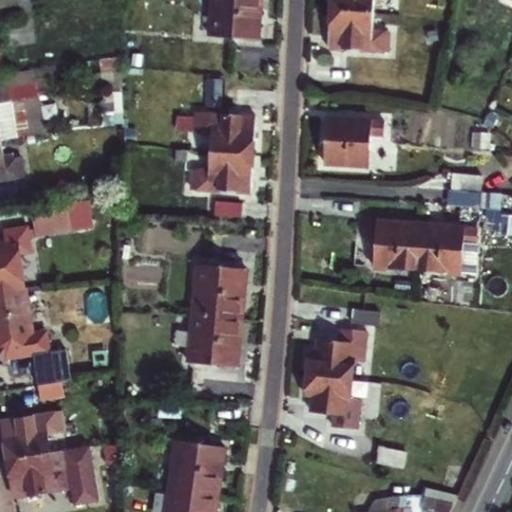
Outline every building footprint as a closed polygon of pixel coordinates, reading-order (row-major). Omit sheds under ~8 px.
[(213,0),(211,33),(260,36),(261,18),(262,0),(213,0)] [(334,0),(334,10),(377,11),(377,0),(334,0)] [(333,47),(391,49),(391,31),(376,30),(377,11),(334,10),(334,31),(333,47)] [(0,140),(2,140),(0,126),(0,119),(15,117),(12,100),(0,101),(0,140)] [(256,114),(198,111),(198,129),(214,129),(213,151),(254,153),(255,134),(256,114)] [(374,134),(385,134),(386,119),(330,117),(329,139),(327,162),(371,165),(374,134)] [(163,129),(162,146),(191,149),(193,133),(163,129)] [(21,156),(5,158),(2,140),(0,140),(0,177),(24,174),(21,156)] [(213,151),(212,171),(196,170),(195,187),(253,190),(253,175),(254,153),(213,151)] [(445,204),(471,205),(472,191),(446,189),(445,204)] [(314,210),(337,211),(338,200),(315,198),(314,210)] [(34,227),(28,228),(29,236),(36,235),(35,233),(70,227),(66,203),(31,209),(34,227)] [(242,210),(214,209),(213,225),(241,227),(242,210)] [(378,234),(375,266),(420,269),(423,223),(403,222),(366,220),(365,234),(378,234)] [(466,240),(477,240),(478,226),(439,224),(423,223),(420,269),(462,271),(466,240)] [(25,286),(19,252),(32,250),(29,236),(28,228),(27,225),(5,229),(7,241),(0,242),(0,290),(22,286),(25,286)] [(250,268),(201,262),(195,311),(245,315),(248,288),(250,268)] [(35,352),(49,350),(45,328),(32,331),(29,309),(26,309),(22,286),(0,290),(0,351),(6,355),(12,352),(12,356),(35,352)] [(354,322),(382,324),(383,310),(355,308),(354,322)] [(190,359),(239,364),(242,344),(245,315),(195,311),(190,359)] [(369,333),(346,331),(345,343),(322,341),(321,349),(320,357),(313,356),(311,376),(356,380),(357,360),(367,361),(369,333)] [(49,350),(35,352),(41,397),(64,394),(62,380),(71,378),(67,347),(49,350)] [(315,404),(314,410),(339,411),(337,426),(361,428),(363,400),(354,399),(356,380),(311,376),(309,395),(316,396),(315,404)] [(61,411),(3,420),(6,438),(9,457),(50,450),(47,431),(63,429),(61,411)] [(409,448),(410,433),(383,430),(382,445),(409,448)] [(172,488),(221,495),(226,466),(229,446),(180,439),(172,488)] [(11,476),(13,488),(15,494),(77,483),(80,499),(101,496),(94,447),(67,447),(50,450),(9,457),(11,476)] [(218,511),(221,495),(172,488),(168,511),(218,511)]
